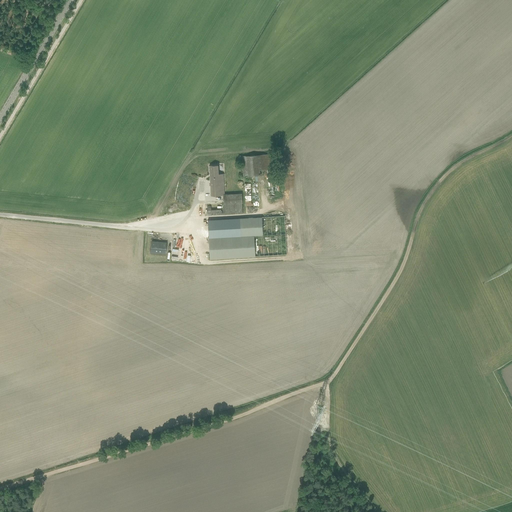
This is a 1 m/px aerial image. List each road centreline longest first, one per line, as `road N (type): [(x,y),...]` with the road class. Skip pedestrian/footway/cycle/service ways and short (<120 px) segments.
road 1 (track): [(0,488),(42,482),(327,383)]
road 2 (track): [(327,383),(393,283),(438,184),(459,162),(511,135)]
road 3 (track): [(327,383),(329,438),(379,511)]
road 4 (tertiary): [(0,120),(73,0)]
